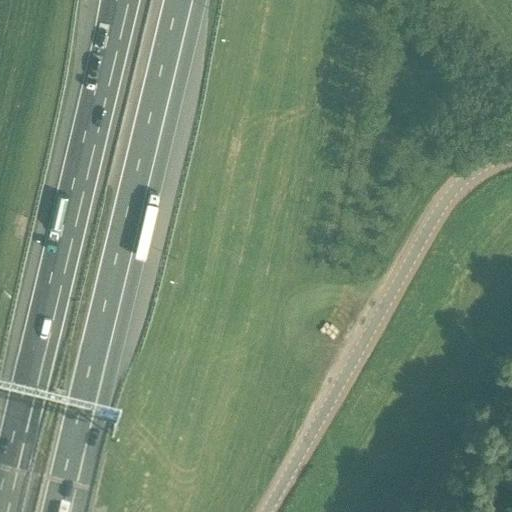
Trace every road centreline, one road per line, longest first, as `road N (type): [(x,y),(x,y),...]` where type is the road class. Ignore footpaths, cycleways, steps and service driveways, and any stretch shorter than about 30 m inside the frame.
road 1 (motorway): [(61,511),(185,0)]
road 2 (motorway): [(124,0),(1,511)]
road 3 (tertiary): [(511,154),(449,194),(268,511)]
